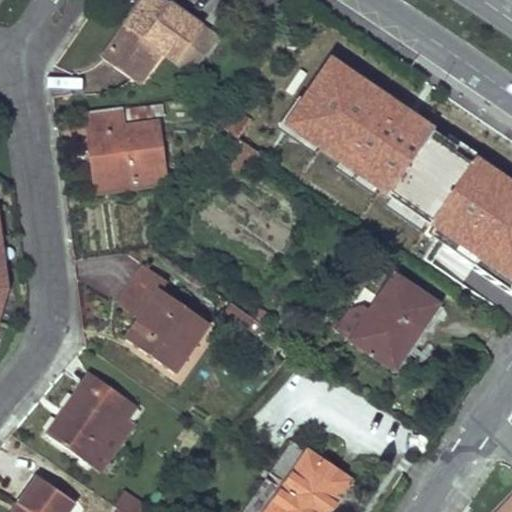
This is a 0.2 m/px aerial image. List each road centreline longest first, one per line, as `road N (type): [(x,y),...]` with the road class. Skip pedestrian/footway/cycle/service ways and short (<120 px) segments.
road 1 (residential): [(0,405),(40,350),(52,297),(29,117),(8,73)]
road 2 (primary): [(372,0),(511,97)]
road 3 (residential): [(417,511),(488,408)]
